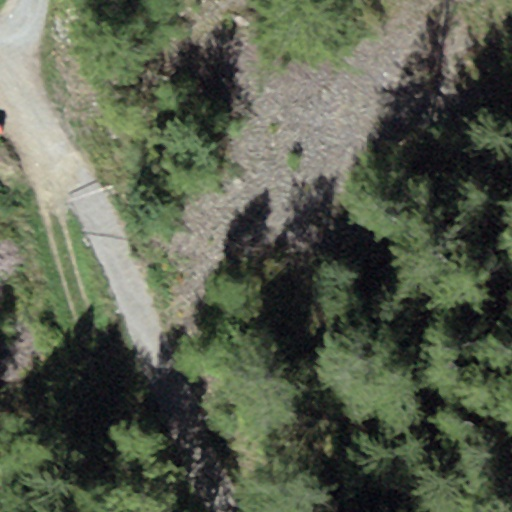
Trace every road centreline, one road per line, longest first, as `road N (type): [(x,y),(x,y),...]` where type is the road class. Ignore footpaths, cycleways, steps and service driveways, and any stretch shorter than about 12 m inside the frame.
road 1 (track): [(21,30),(236,511)]
road 2 (track): [(57,115),(153,511)]
